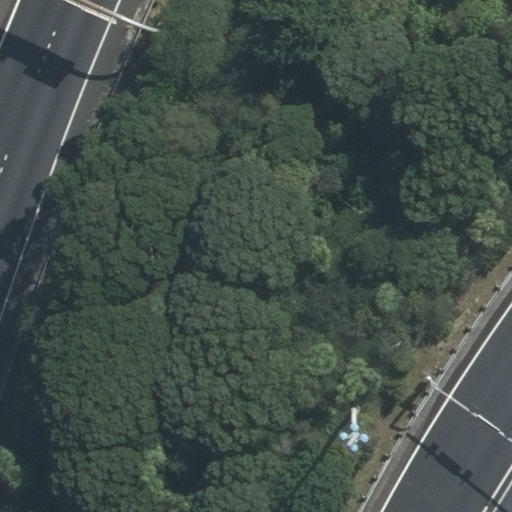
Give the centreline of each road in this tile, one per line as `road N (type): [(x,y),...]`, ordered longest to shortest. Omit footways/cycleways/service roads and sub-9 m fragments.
road 1 (motorway): [(0,187),(74,0)]
road 2 (motorway): [(511,387),(435,511)]
